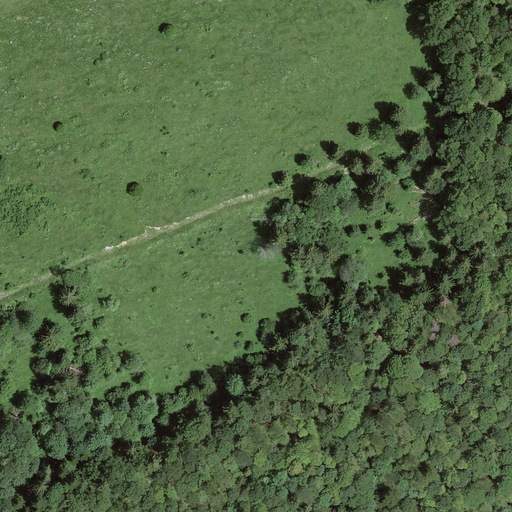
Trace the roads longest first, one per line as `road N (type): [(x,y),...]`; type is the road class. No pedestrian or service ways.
road 1 (track): [(511,269),(369,328),(106,463),(64,476),(8,511)]
road 2 (track): [(511,92),(0,301)]
